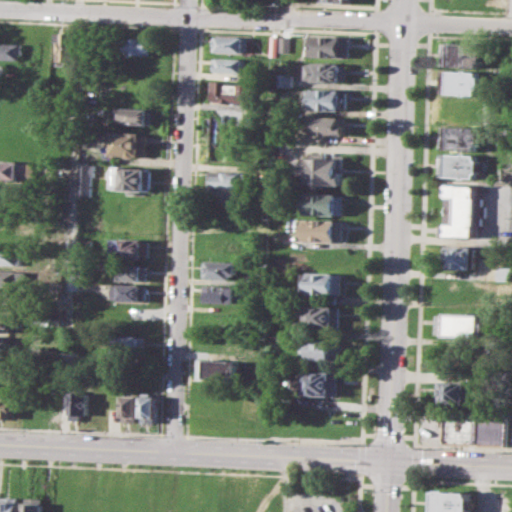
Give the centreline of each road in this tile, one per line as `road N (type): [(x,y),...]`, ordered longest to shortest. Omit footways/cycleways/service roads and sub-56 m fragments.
road 1 (secondary): [(0,443),(511,466)]
road 2 (secondary): [(405,0),(385,511)]
road 3 (residential): [(188,16),(172,450)]
road 4 (residential): [(188,16),(511,25)]
road 5 (residential): [(0,8),(188,16)]
